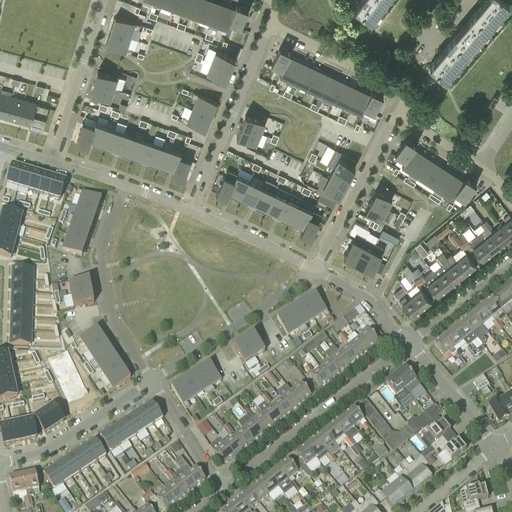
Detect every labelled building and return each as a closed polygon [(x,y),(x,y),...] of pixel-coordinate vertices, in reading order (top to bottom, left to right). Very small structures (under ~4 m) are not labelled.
[(174,0),(158,0),(156,7),(160,9),(162,4),(172,8),(174,0)] [(190,0),(174,0),(172,8),(182,11),(180,16),(184,18),(190,0)] [(206,0),(190,0),(184,18),(188,19),(190,14),(200,18),(206,0)] [(221,4),(211,0),(206,0),(200,18),(210,22),(208,27),(212,28),(221,4)] [(359,0),(355,7),(372,19),(385,0),(359,0)] [(505,0),(480,0),(478,3),(480,5),(472,14),(488,28),(509,3),(505,0)] [(228,28),(230,24),(235,9),(221,4),(212,28),(217,30),(218,25),(228,28)] [(235,9),(230,24),(241,28),(248,9),(237,4),(235,9)] [(467,53),(488,28),(472,14),(464,24),(461,22),(457,27),(459,29),(451,39),(467,53)] [(115,17),(110,32),(131,38),(134,28),(138,30),(140,25),(115,17)] [(110,32),(106,46),(130,55),(132,50),(128,48),(131,38),(110,32)] [(438,54),(430,64),(446,78),(467,53),(451,39),(443,49),(440,47),(436,52),(438,54)] [(289,56),(291,52),(280,46),(271,65),(282,70),(289,56)] [(216,51),(211,62),(230,70),(235,59),(216,51)] [(289,79),(287,84),(291,86),(303,62),(289,56),(282,70),(280,75),(289,79)] [(205,59),(200,70),(226,81),(230,70),(211,62),(205,59)] [(316,69),(314,68),(303,62),(291,86),(296,88),(298,83),(307,88),(316,69)] [(330,75),(318,70),(316,69),(307,88),(317,92),(314,97),(318,99),(330,75)] [(98,71),(94,82),(114,88),(117,77),(98,71)] [(323,101),(325,96),(334,100),(343,82),(330,75),(318,99),(323,101)] [(94,82),(90,93),(118,102),(121,91),(114,88),(94,82)] [(344,105),(341,110),(346,112),(357,88),(343,82),(334,100),(344,105)] [(346,112),(350,113),(352,109),(362,113),(364,109),(363,109),(370,94),(357,88),(346,112)] [(364,109),(374,114),(383,95),(372,90),(370,94),(363,109),(364,109)] [(0,116),(5,118),(12,96),(0,92),(0,116)] [(196,99),(192,109),(211,117),(217,102),(193,92),(191,97),(196,99)] [(493,108),(499,98),(494,95),(488,104),(493,108)] [(24,100),(12,96),(5,118),(17,122),(24,100)] [(17,122),(29,125),(29,126),(29,127),(36,103),(24,100),(17,122)] [(29,127),(42,130),(48,108),(36,105),(36,103),(29,127)] [(205,131),(211,117),(192,109),(188,118),(183,116),(181,121),(205,131)] [(265,122),(246,114),(241,125),(260,133),(265,122)] [(89,142),(103,147),(112,122),(107,121),(106,126),(96,122),(94,127),(89,142)] [(103,147),(117,152),(124,132),(114,129),(116,124),(112,122),(103,147)] [(89,142),(94,127),(83,123),(76,143),(87,147),(89,142)] [(153,136),(157,126),(151,124),(148,134),(153,136)] [(241,125),(237,136),(256,144),(262,147),(267,136),(260,133),(241,125)] [(117,152),(131,157),(140,132),(136,131),(134,136),(124,132),(117,152)] [(131,157),(146,162),(152,142),(143,139),(144,134),(140,132),(131,157)] [(404,161),(413,148),(416,144),(406,137),(394,155),(404,161)] [(146,162),(160,167),(168,142),(164,141),(162,146),(152,142),(146,162)] [(160,167),(174,172),(179,157),(181,152),(171,149),(173,144),(168,142),(160,167)] [(411,178),(426,156),(413,148),(404,161),(402,165),(410,171),(408,175),(411,178)] [(332,155),(327,164),(334,168),(333,168),(350,177),(355,167),(353,166),(355,161),(335,150),(332,155)] [(427,182),(438,164),(426,156),(411,178),(415,180),(418,176),(427,182)] [(179,157),(174,172),(172,176),(184,180),(190,161),(179,157)] [(437,194),(451,172),(438,164),(427,182),(436,187),(433,192),(437,194)] [(13,166),(8,185),(18,188),(24,170),(13,166)] [(229,193),(229,194),(241,199),(250,180),(253,174),(252,174),(240,168),(237,174),(234,180),(235,181),(229,193)] [(328,178),(345,187),(350,177),(333,168),(328,178)] [(24,170),(18,188),(29,191),(34,173),(24,170)] [(224,176),(216,193),(227,198),(228,195),(229,194),(229,193),(235,181),(234,180),(237,174),(228,170),(225,176),(224,176)] [(452,198),(455,194),(463,181),(451,172),(437,194),(441,197),(443,192),(452,198)] [(34,173),(29,191),(39,194),(45,176),(34,173)] [(316,190),(315,192),(320,194),(326,197),(330,199),(334,201),(337,196),(339,197),(345,187),(328,178),(322,174),(317,185),(319,185),(316,190)] [(45,176),(39,194),(50,198),(55,179),(45,176)] [(463,181),(455,194),(465,200),(476,183),(466,177),(463,181)] [(50,198),(60,201),(66,182),(55,179),(50,198)] [(253,205),(262,186),(250,180),(241,199),(253,205)] [(262,186),(253,205),(265,211),(277,186),(278,185),(272,182),(268,189),(262,186)] [(277,186),(265,211),(278,217),(287,198),(290,192),(277,186)] [(376,189),(370,199),(386,208),(392,198),(376,189)] [(78,208),(97,215),(102,200),(78,192),(76,197),(81,198),(78,208)] [(487,192),(480,197),(483,201),(487,199),(490,196),(487,192)] [(320,194),(318,200),(333,208),(335,205),(336,202),(330,199),(326,197),(320,194)] [(290,223),(299,204),(287,198),(278,217),(290,223)] [(370,199),(365,209),(381,218),(388,222),(394,212),(386,208),(370,199)] [(309,217),(312,210),(299,204),(290,223),(302,229),(303,229),(309,217)] [(68,221),(92,229),(97,215),(78,208),(74,218),(69,216),(68,221)] [(302,229),(300,233),(311,238),(319,222),(322,215),(312,210),(309,217),(303,229),(302,229)] [(4,212),(1,222),(20,227),(22,217),(4,212)] [(506,222),(502,225),(511,237),(511,236),(511,217),(509,214),(503,219),(506,222)] [(486,220),(484,222),(490,230),(492,228),(486,220)] [(92,229),(68,221),(66,225),(71,227),(68,236),(87,243),(92,229)] [(1,222),(0,225),(0,233),(17,238),(20,227),(1,222)] [(479,234),(478,234),(492,253),(502,245),(492,233),(490,230),(484,222),(481,224),(481,225),(484,229),(479,234)] [(448,225),(437,234),(440,238),(451,229),(448,225)] [(492,233),(502,245),(511,237),(502,225),(496,230),(492,233)] [(453,233),(449,237),(452,241),(453,242),(459,237),(455,232),(453,233)] [(0,233),(0,245),(14,249),(17,238),(0,233)] [(352,239),(344,255),(354,261),(362,245),(363,244),(366,238),(356,233),(353,239),(352,239)] [(462,233),(459,236),(464,243),(468,248),(470,251),(473,249),(482,260),(492,253),(478,234),(477,235),(475,236),(469,241),(462,233)] [(82,258),(87,243),(68,236),(64,246),(59,244),(57,249),(82,258)] [(432,237),(425,242),(430,248),(436,242),(432,237)] [(362,245),(354,261),(363,266),(371,249),(372,249),(375,243),(366,238),(363,244),(362,245)] [(371,249),(363,266),(373,271),(374,269),(378,260),(381,255),(382,254),(385,249),(375,243),(372,249),(371,249)] [(464,243),(460,246),(462,249),(463,249),(464,251),(468,248),(464,243)] [(0,245),(0,256),(11,259),(14,249),(0,245)] [(414,248),(408,254),(409,255),(413,260),(420,255),(414,248)] [(428,253),(424,248),(419,252),(423,258),(428,253)] [(443,264),(457,281),(466,273),(457,261),(453,256),(451,254),(447,257),(443,252),(437,256),(443,264)] [(467,253),(457,261),(466,273),(476,265),(467,253)] [(437,256),(435,258),(441,266),(443,264),(437,256)] [(441,266),(434,272),(447,289),(457,281),(443,264),(441,266)] [(407,266),(400,272),(410,282),(416,277),(416,276),(412,272),(407,266)] [(12,282),(33,283),(33,270),(13,269),(12,282)] [(428,284),(437,296),(447,289),(434,272),(433,270),(424,278),(422,276),(418,279),(422,284),(426,281),(428,284)] [(408,292),(412,297),(421,309),(431,301),(421,289),(419,287),(422,284),(418,279),(414,282),(416,285),(408,292)] [(92,293),(89,281),(69,285),(71,297),(92,293)] [(12,282),(12,295),(33,295),(33,283),(12,282)] [(511,304),(511,303),(511,284),(502,292),(511,304)] [(397,299),(407,291),(403,287),(394,294),(397,299)] [(502,311),(511,304),(502,292),(492,299),(502,311)] [(74,309),(94,305),(92,293),(71,297),(74,309)] [(32,308),(33,295),(12,295),(12,307),(32,308)] [(315,295),(302,303),(314,321),(322,315),(325,319),(330,317),(315,295)] [(405,297),(399,302),(411,317),(421,309),(412,297),(407,300),(405,297)] [(492,299),(482,307),(492,319),(494,322),(497,320),(500,324),(507,318),(502,311),(492,299)] [(302,303),(290,311),(304,333),(308,331),(305,326),(314,321),(302,303)] [(32,308),(12,307),(11,320),(32,320),(32,308)] [(492,319),(482,307),(473,315),(482,327),(492,319)] [(300,336),(304,333),(290,311),(277,320),(288,337),(297,331),(300,336)] [(355,311),(344,318),(345,319),(349,325),(359,317),(355,311)] [(488,334),(482,327),(473,315),(463,322),(477,341),(479,342),(481,345),(482,346),(483,347),(485,345),(484,344),(486,342),(483,338),(488,334)] [(348,325),(343,319),(334,326),(339,333),(348,325)] [(32,320),(11,320),(11,332),(31,333),(32,320)] [(466,346),(468,348),(477,341),(463,322),(453,330),(463,342),(466,346)] [(503,328),(500,324),(495,328),(498,332),(503,328)] [(378,343),(366,328),(360,333),(363,336),(359,339),(369,351),(378,343)] [(88,353),(106,341),(97,329),(75,343),(78,347),(82,344),(88,353)] [(453,349),(463,342),(453,330),(444,338),(453,349)] [(10,345),(31,346),(31,333),(11,332),(10,345)] [(323,334),(314,341),(317,346),(327,338),(323,334)] [(338,338),(341,342),(346,338),(343,334),(338,338)] [(265,353),(254,335),(244,342),(255,359),(265,353)] [(446,361),(452,356),(456,353),(453,349),(444,338),(434,345),(446,361)] [(349,346),(359,359),(369,351),(359,339),(349,346)] [(296,349),(301,346),(297,340),(292,343),(296,349)] [(88,353),(83,356),(89,365),(89,364),(92,368),(114,354),(106,341),(88,353)] [(244,342),(234,348),(245,365),(245,366),(249,371),(259,365),(255,359),(244,342)] [(313,350),(309,344),(304,348),(309,354),(314,351),(313,350)] [(349,346),(340,354),(349,366),(359,359),(349,346)] [(485,350),(483,347),(482,346),(477,350),(480,354),(485,350)] [(326,357),(330,362),(340,374),(349,366),(340,354),(337,351),(335,349),(334,348),(325,355),(326,356),(326,357)] [(464,354),(460,349),(456,353),(460,357),(464,354)] [(303,359),(308,355),(304,350),(299,354),(303,359)] [(496,364),(507,357),(502,351),(492,359),(496,364)] [(48,361),(69,404),(88,395),(67,352),(48,361)] [(114,354),(92,368),(95,372),(99,369),(105,378),(122,367),(114,354)] [(8,355),(0,356),(0,367),(10,365),(8,355)] [(289,362),(283,366),(288,373),(294,368),(289,362)] [(330,362),(320,369),(330,382),(340,374),(330,362)] [(197,372),(211,394),(215,392),(212,387),(221,381),(210,364),(197,372)] [(10,365),(0,367),(0,378),(13,376),(10,365)] [(106,390),(109,394),(131,380),(122,367),(105,378),(110,387),(106,390)] [(410,395),(420,387),(416,381),(406,368),(395,376),(406,389),(410,395)] [(317,385),(320,389),(330,382),(320,369),(311,377),(312,378),(317,385)] [(211,394),(197,372),(184,380),(196,398),(204,392),(207,397),(211,394)] [(270,373),(265,378),(273,389),(279,384),(270,373)] [(13,376),(0,378),(0,390),(15,387),(13,376)] [(395,376),(386,384),(388,387),(396,397),(406,389),(395,376)] [(476,388),(486,381),(483,376),(472,383),(476,388)] [(196,398),(184,380),(171,389),(186,411),(190,408),(187,404),(196,398)] [(486,381),(476,388),(479,393),(490,387),(486,381)] [(301,405),(311,397),(301,385),(292,393),(301,405)] [(15,387),(0,390),(0,401),(17,398),(15,387)] [(291,412),(301,405),(292,393),(287,387),(278,395),(280,397),(282,400),(291,412)] [(261,399),(264,403),(269,399),(266,395),(263,397),(264,397),(261,399)] [(509,418),(511,416),(511,400),(510,396),(499,402),(509,418)] [(272,403),(269,399),(264,403),(267,407),(270,405),(272,403)] [(282,400),(272,408),(282,420),(291,412),(282,400)] [(366,400),(357,407),(361,412),(370,405),(366,400)] [(499,401),(489,407),(499,425),(509,419),(509,418),(509,419),(509,418),(499,402),(499,401)] [(260,412),(272,428),(282,420),(272,408),(270,405),(267,407),(264,403),(257,409),(260,412)] [(163,420),(152,404),(143,410),(154,426),(163,420)] [(361,412),(364,417),(373,409),(370,405),(361,412)] [(432,422),(442,414),(435,405),(425,413),(432,422)] [(53,406),(44,412),(55,428),(64,422),(53,406)] [(354,429),(364,421),(354,409),(344,416),(354,429)] [(364,417),(368,421),(377,414),(373,409),(364,417)] [(143,410),(135,415),(145,432),(154,426),(143,410)] [(247,416),(263,435),(272,428),(260,412),(253,418),(247,410),(244,412),(247,416)] [(44,412),(35,418),(45,435),(55,428),(44,412)] [(432,422),(425,413),(415,421),(422,430),(432,422)] [(368,421),(372,426),(381,419),(377,414),(368,421)] [(135,415),(126,421),(137,437),(145,432),(135,415)] [(244,431),(253,443),(263,435),(247,416),(238,424),(244,431)] [(363,441),(358,435),(359,434),(354,429),(344,416),(335,424),(344,437),(347,440),(349,438),(351,440),(352,440),(356,445),(356,446),(363,441)] [(415,421),(413,418),(407,424),(408,426),(409,426),(415,435),(422,430),(415,421)] [(372,426),(375,431),(384,423),(381,419),(372,426)] [(33,420),(22,423),(26,442),(37,439),(33,420)] [(128,443),(137,437),(126,421),(118,427),(128,443)] [(442,438),(451,431),(443,421),(428,434),(422,438),(430,447),(434,453),(446,442),(442,438)] [(22,423),(11,425),(15,444),(26,442),(22,423)] [(203,436),(210,430),(205,423),(198,428),(203,436)] [(375,431),(382,439),(388,428),(384,423),(375,431)] [(335,444),(344,437),(335,424),(325,432),(335,444)] [(370,429),(366,424),(362,427),(362,428),(365,432),(370,429)] [(11,425),(0,427),(4,446),(15,444),(11,425)] [(409,426),(408,426),(404,430),(407,442),(415,435),(409,426)] [(118,427),(109,432),(120,448),(124,454),(132,449),(128,443),(118,427)] [(393,433),(392,433),(388,428),(382,439),(389,448),(393,433)] [(398,449),(402,446),(407,442),(404,430),(399,434),(398,434),(398,449)] [(244,431),(234,438),(244,450),(253,443),(244,431)] [(111,454),(120,448),(109,432),(100,438),(111,454)] [(325,432),(315,439),(334,463),(337,460),(333,456),(340,450),(338,447),(335,444),(325,432)] [(398,449),(398,434),(393,433),(389,448),(393,453),(398,449)] [(229,437),(222,443),(234,458),(244,450),(234,438),(232,435),(229,437)] [(319,463),(326,457),(331,465),(334,463),(315,439),(306,447),(318,463),(319,462),(319,463)] [(210,447),(212,451),(224,466),(234,458),(222,443),(219,440),(210,447)] [(466,450),(458,440),(450,447),(446,442),(434,453),(446,467),(466,450)] [(97,463),(106,457),(95,441),(87,447),(97,463)] [(352,442),(347,446),(350,450),(350,449),(353,448),(355,446),(352,442)] [(177,443),(171,448),(175,454),(182,450),(177,443)] [(78,453),(89,469),(97,463),(87,447),(78,453)] [(306,447),(296,455),(297,456),(293,459),(303,472),(305,474),(307,476),(321,465),(319,463),(319,462),(318,463),(306,447)] [(379,460),(387,454),(383,447),(375,453),(379,460)] [(353,448),(350,449),(357,458),(359,455),(353,448)] [(78,453),(69,458),(80,474),(89,469),(78,453)] [(370,461),(366,463),(369,467),(372,465),(378,460),(375,456),(374,457),(370,461)] [(409,467),(407,469),(421,487),(432,478),(424,469),(428,465),(421,457),(409,467)] [(430,457),(425,461),(430,467),(436,463),(430,457)] [(61,464),(71,480),(80,474),(69,458),(61,464)] [(205,481),(196,469),(192,472),(181,458),(175,463),(181,471),(196,489),(205,481)] [(288,481),(298,473),(299,475),(303,472),(293,459),(289,463),(288,461),(278,469),(288,481)] [(363,461),(358,465),(362,471),(367,467),(363,461)] [(405,471),(397,477),(412,495),(421,487),(407,469),(409,467),(405,462),(400,465),(405,471)] [(52,469),(63,486),(71,480),(61,464),(52,469)] [(145,464),(130,474),(134,480),(149,470),(145,464)] [(379,464),(374,467),(378,472),(383,469),(379,464)] [(43,475),(54,491),(63,486),(52,469),(43,475)] [(278,469),(269,477),(278,489),(284,496),(294,489),(291,484),(288,481),(278,469)] [(170,471),(167,473),(186,496),(196,489),(181,471),(174,476),(170,471)] [(35,473),(22,476),(27,499),(31,498),(34,497),(32,491),(39,490),(35,473)] [(171,483),(164,488),(167,492),(166,492),(176,504),(186,496),(167,473),(165,475),(171,483)] [(386,482),(391,488),(402,502),(412,495),(397,477),(395,475),(386,482)] [(24,499),(25,504),(32,503),(31,498),(27,499),(22,476),(10,479),(14,501),(24,499)] [(269,496),(278,489),(269,477),(259,484),(269,496)] [(465,488),(466,492),(469,503),(462,505),(464,511),(479,508),(478,502),(488,499),(485,487),(479,489),(476,479),(465,488)] [(293,483),(291,484),(294,489),(296,492),(299,490),(293,483)] [(356,486),(354,483),(347,488),(350,492),(356,487),(356,486)] [(250,492),(259,504),(269,496),(259,484),(250,492)] [(393,510),(402,502),(391,488),(382,496),(379,492),(374,496),(380,504),(385,500),(393,510)] [(330,495),(333,500),(339,496),(336,491),(330,495)] [(166,492),(157,499),(155,497),(154,497),(150,492),(146,496),(158,511),(163,511),(165,510),(166,511),(176,504),(166,492)] [(259,504),(250,492),(240,500),(250,511),(259,504)] [(108,501),(103,495),(95,501),(100,507),(108,501)] [(147,507),(140,511),(158,511),(146,496),(142,499),(146,503),(145,504),(147,507)] [(330,496),(325,499),(328,504),(333,501),(330,496)] [(359,508),(357,510),(359,511),(375,511),(374,509),(378,506),(372,498),(359,508)] [(230,507),(234,511),(249,511),(250,511),(240,500),(230,507)] [(95,501),(90,504),(95,511),(100,507),(95,501)] [(355,511),(354,511),(359,511),(357,510),(359,508),(355,503),(353,504),(351,506),(355,511)] [(443,511),(444,511),(443,507),(442,503),(431,511),(443,511)]
